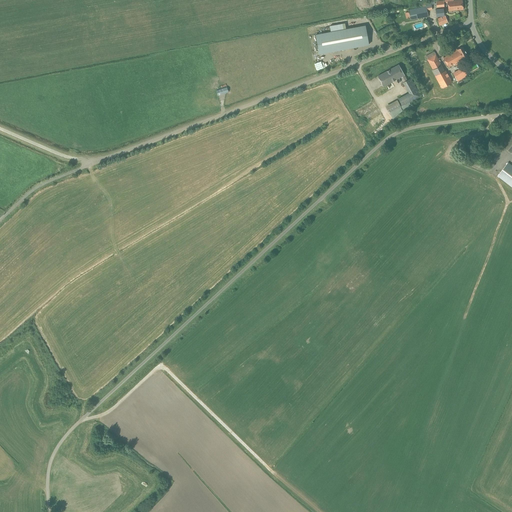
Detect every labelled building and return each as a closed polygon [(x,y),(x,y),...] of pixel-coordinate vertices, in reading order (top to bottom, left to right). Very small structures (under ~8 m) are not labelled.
[(448,11),(463,9),(461,0),(458,0),(453,1),(453,0),(443,0),(435,1),(436,8),(444,7),(443,2),(447,1),(448,11)] [(428,16),(427,11),(432,10),(431,5),(432,5),(431,3),(421,5),(421,7),(408,10),(410,20),(428,16)] [(445,16),(437,19),(439,26),(448,22),(445,16)] [(368,45),(365,25),(316,34),(319,54),(368,45)] [(448,67),(454,64),(455,66),(464,61),(463,60),(468,57),(462,46),(456,49),(457,51),(443,58),(448,67)] [(434,52),(425,57),(432,70),(431,70),(441,88),(451,82),(445,70),(444,71),(434,52)] [(409,103),(420,96),(410,79),(407,80),(398,65),(378,76),(383,87),(401,76),(404,82),(403,83),(409,93),(398,99),(399,101),(386,108),(391,117),(404,110),(411,106),(409,103)] [(227,87),(216,91),(217,96),(228,93),(227,87)] [(511,165),(508,163),(498,176),(511,186),(511,165)]
